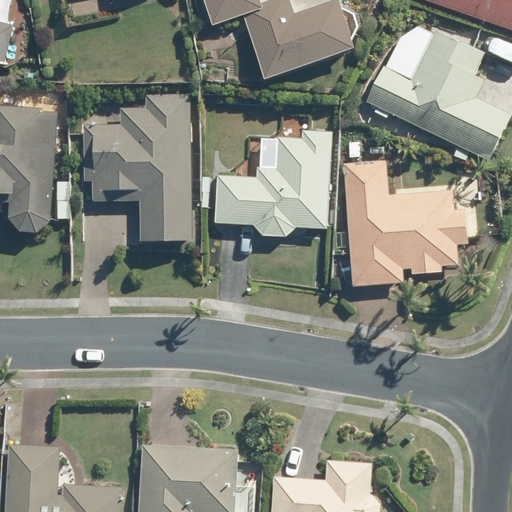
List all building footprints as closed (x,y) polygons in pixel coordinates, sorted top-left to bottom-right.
[(0,0),(0,62),(9,64),(17,27),(0,23),(0,0)] [(263,0),(208,0),(217,27),(247,17),(268,80),(359,49),(343,0),(299,15),(293,0),(281,0),(265,5),(263,0)] [(426,0),(483,20),(489,0),(426,0)] [(511,0),(489,0),(483,20),(511,29),(511,0)] [(486,54),(439,32),(417,80),(411,77),(393,68),(388,66),(371,103),(475,152),(494,161),(511,122),(511,113),(468,93),(486,54)] [(144,108),(119,108),(119,126),(84,127),(84,180),(91,180),(92,201),(140,202),(140,239),(190,239),(190,95),(144,95),(144,108)] [(0,202),(15,204),(13,220),(24,233),(41,234),(54,223),(62,114),(0,109),(0,202)] [(223,177),(220,224),(257,227),(265,236),(291,238),(302,228),(331,230),(339,134),(307,131),(306,142),(283,140),(281,171),(264,170),(264,180),(223,177)] [(408,282),(407,271),(417,269),(447,267),(463,266),(461,245),(473,244),(470,211),(459,212),(456,192),(437,193),(417,195),(393,197),(391,162),(348,166),(359,286),(408,282)] [(121,511),(123,485),(70,482),(70,493),(61,492),(63,443),(14,440),(9,511),(121,511)] [(146,440),(141,511),(195,511),(196,510),(219,511),(237,511),(242,446),(146,440)] [(371,511),(376,461),(331,458),(329,479),(278,476),(275,511),(371,511)]
